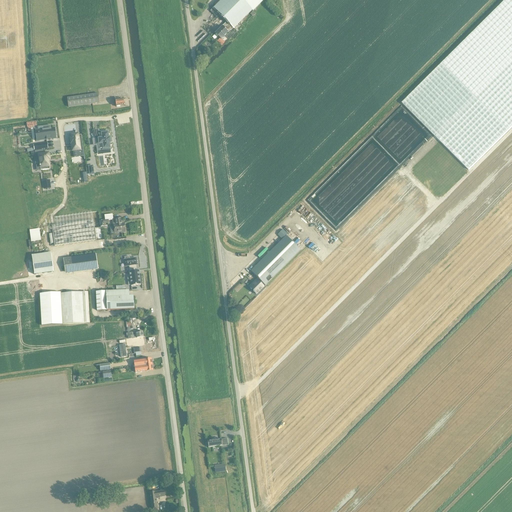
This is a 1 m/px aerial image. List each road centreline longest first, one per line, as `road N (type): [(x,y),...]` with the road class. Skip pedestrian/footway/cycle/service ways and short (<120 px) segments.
road 1 (unclassified): [(252,511),(186,0)]
road 2 (tertiary): [(118,0),(184,511)]
road 3 (unknown): [(236,391),(267,372),(511,129)]
road 4 (unknown): [(148,230),(60,245),(59,276)]
